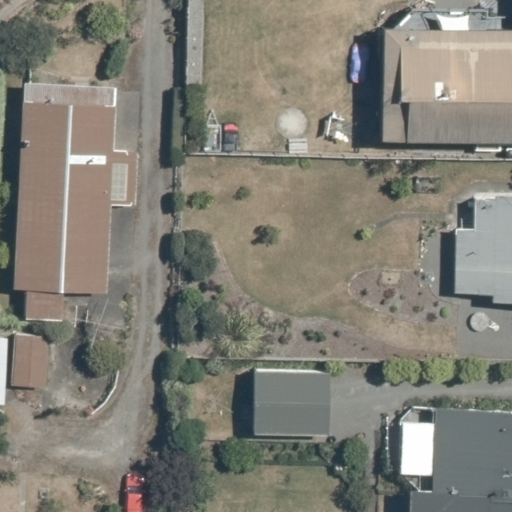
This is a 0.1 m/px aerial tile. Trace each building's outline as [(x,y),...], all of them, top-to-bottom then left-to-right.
[(511,33),(387,30),(384,133),(511,136),(511,33)] [(115,83),(25,79),(14,317),(62,319),(64,286),(106,288),(115,83)] [(511,192),(453,190),(448,292),(511,294),(511,192)] [(48,335),(6,332),(2,380),(44,383),(48,335)] [(325,430),(329,430),(328,417),(327,368),(250,370),(252,432),(325,430)] [(511,511),(511,407),(432,405),(431,416),(392,415),(390,471),(408,471),(407,511),(511,511)]
